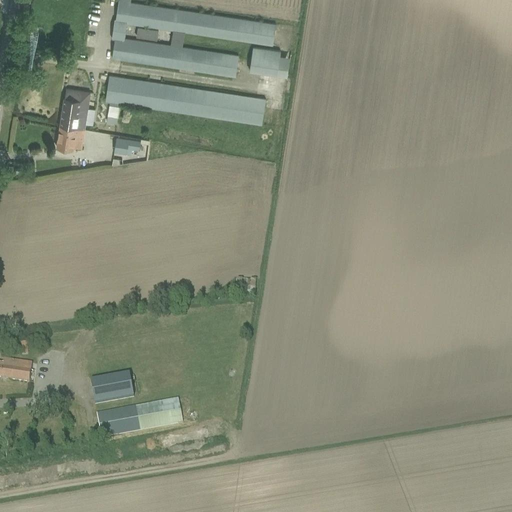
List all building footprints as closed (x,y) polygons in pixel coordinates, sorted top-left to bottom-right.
[(112,38),(115,39),(112,58),(236,76),(239,54),(183,46),(185,32),(273,45),(276,23),(131,1),(131,0),(119,0),(116,19),(115,19),(112,38)] [(281,50),(267,48),(254,46),(250,70),(262,72),(265,75),(263,88),(267,88),(269,75),(278,77),(281,55),(281,50)] [(266,98),(110,74),(106,101),(110,102),(108,115),(128,119),(129,107),(121,106),(121,104),(262,125),(266,98)] [(61,124),(85,128),(91,91),(77,89),(67,88),(61,124)] [(57,147),(67,148),(74,149),(74,146),(82,147),(85,128),(61,124),(57,147)] [(140,150),(141,143),(149,144),(149,140),(142,138),(141,140),(117,136),(115,152),(131,155),(132,149),(140,150)] [(254,292),(255,280),(236,279),(236,292),(254,292)] [(0,379),(28,383),(31,364),(4,360),(3,365),(0,364),(0,379)] [(91,380),(95,404),(134,397),(130,373),(91,380)] [(101,439),(192,423),(187,399),(96,415),(101,439)]
